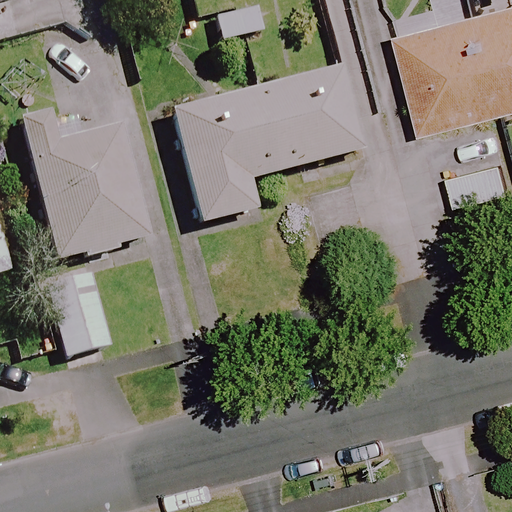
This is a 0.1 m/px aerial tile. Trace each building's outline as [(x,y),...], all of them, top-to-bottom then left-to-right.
[(511,117),(511,11),(397,40),(421,139),(511,117)] [(256,39),(251,16),(210,23),(214,47),(256,39)] [(353,160),(331,77),(164,120),(192,233),(250,218),(242,188),(353,160)] [(51,150),(44,120),(12,128),(48,272),(141,249),(112,134),(51,150)] [(506,201),(497,165),(444,177),(452,214),(506,201)] [(101,356),(83,279),(40,289),(57,366),(101,356)]
